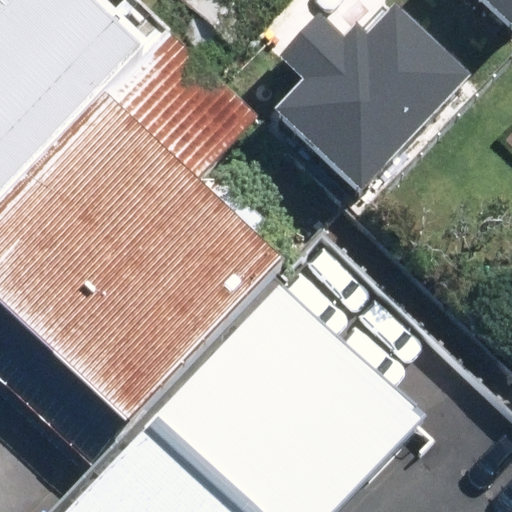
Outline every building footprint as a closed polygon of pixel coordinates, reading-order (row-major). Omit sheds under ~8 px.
[(63,0),(0,0),(0,338),(90,424),(246,260),(159,176),(229,106),(142,20),(111,45),(63,0)] [(265,0),(174,0),(194,19),(177,36),(202,62),(220,44),(228,52),(273,8),(265,0)] [(511,8),(503,0),(425,0),(384,46),(448,104),(511,33),(511,8)] [(348,29),(268,111),(363,202),(443,120),(348,29)] [(258,262),(12,511),(293,511),(402,402),(258,262)]
